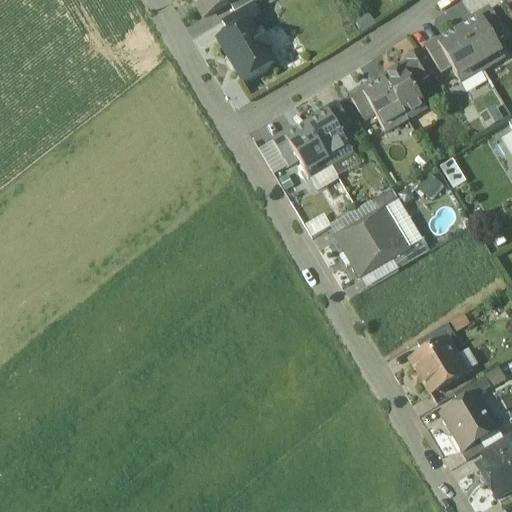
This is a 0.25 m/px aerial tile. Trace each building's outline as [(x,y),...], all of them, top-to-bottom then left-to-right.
[(191,0),(204,21),(239,0),(191,0)] [(239,0),(229,6),(236,17),(253,7),(263,0),(239,0)] [(236,17),(222,25),(230,38),(250,26),(251,28),(262,21),(253,7),(236,17)] [(506,38),(490,12),(478,18),(481,23),(482,23),(495,44),(506,38)] [(495,44),(482,23),(481,23),(460,36),(483,74),(505,60),(495,44)] [(230,38),(219,45),(244,86),(275,67),(267,54),(270,52),(261,38),(258,40),(251,28),(250,26),(230,38)] [(460,36),(460,35),(440,47),(438,48),(452,70),(462,86),(483,74),(460,36)] [(452,70),(438,48),(440,47),(437,43),(426,50),(441,76),(452,70)] [(433,77),(419,54),(407,61),(409,65),(402,70),(412,87),(420,83),(420,84),(433,77)] [(402,70),(383,81),(385,84),(408,122),(427,111),(412,87),(402,70)] [(364,97),(363,97),(374,116),(386,136),(408,122),(385,84),(364,97)] [(364,97),(362,92),(349,100),(363,123),(374,116),(363,97),(364,97)] [(351,129),(337,106),(325,113),(329,119),(330,118),(341,136),(351,129)] [(329,119),(308,131),(331,169),(353,156),(341,136),(330,118),(329,119)] [(288,143),(286,144),(299,165),(309,182),(331,169),(308,131),(288,143)] [(299,165),(286,144),(288,143),(285,139),(273,146),(288,172),(299,165)] [(511,139),(503,145),(511,160),(511,139)] [(455,192),(468,184),(454,162),(441,170),(455,192)] [(393,195),(373,207),(379,218),(384,215),(385,216),(400,207),(400,206),(393,195)] [(423,245),(400,207),(385,216),(408,254),(423,245)] [(379,218),(337,243),(361,283),(393,264),(408,255),(408,254),(385,216),(384,215),(379,218)] [(423,245),(408,254),(408,255),(393,264),(399,275),(430,256),(423,245)] [(448,328),(417,347),(424,359),(448,346),(449,347),(456,342),(448,328)] [(424,359),(411,367),(431,400),(467,378),(449,347),(448,346),(424,359)] [(485,381),(454,399),(460,409),(478,399),(478,400),(492,392),(485,381)] [(460,409),(443,420),(464,454),(480,445),(492,437),(485,425),(491,421),(478,400),(478,399),(460,409)] [(486,455),(481,458),(487,468),(511,453),(511,447),(508,441),(486,455)] [(480,445),(464,454),(460,456),(466,466),(481,458),(486,455),(480,445)] [(511,453),(487,468),(479,473),(497,505),(511,495),(511,453)]
